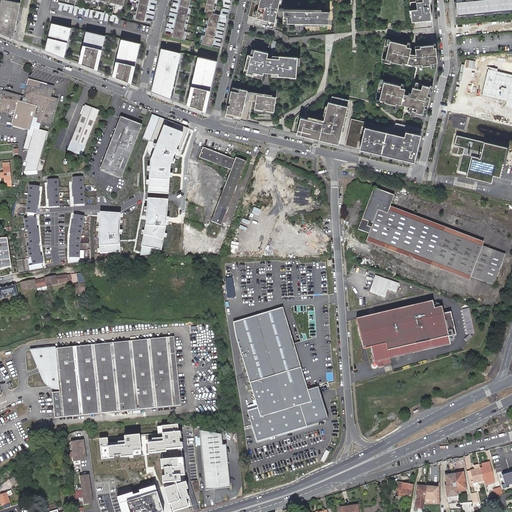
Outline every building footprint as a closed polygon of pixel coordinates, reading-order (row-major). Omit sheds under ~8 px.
[(0,31),(13,36),(20,0),(0,0),(0,2),(0,31)] [(138,0),(134,21),(144,23),(149,0),(138,0)] [(183,33),(190,0),(180,0),(171,39),(182,41),(184,33),(183,33)] [(206,0),(203,14),(209,15),(204,38),(202,38),(201,46),(212,48),(219,17),(211,15),(215,0),(206,0)] [(281,0),(260,0),(257,17),(269,20),(268,23),(275,25),(281,0)] [(428,0),(417,0),(418,1),(416,1),(417,8),(410,9),(411,20),(430,18),(428,0)] [(511,0),(456,0),(458,14),(511,8),(511,0)] [(286,9),(283,9),(283,19),(287,19),(287,22),(295,22),(295,24),(327,25),(328,22),(329,22),(329,10),(323,10),(322,8),(286,7),(286,9)] [(70,28),(51,22),(45,50),(64,57),(70,28)] [(106,36),(87,31),(80,63),(99,70),(106,36)] [(415,46),(386,38),(382,58),(381,81),(375,99),(402,105),(402,103),(406,104),(407,105),(407,110),(426,114),(438,66),(435,43),(415,46)] [(139,45),(120,41),(112,77),(130,85),(139,45)] [(182,54),(163,49),(153,91),(172,98),(182,54)] [(267,55),(253,52),(251,58),(246,57),(244,67),(247,68),(245,77),(252,78),(252,75),(261,77),(262,75),(276,76),(276,78),(288,79),(288,77),(294,77),(295,59),(266,57),(267,55)] [(217,62),(198,58),(187,105),(205,112),(217,62)] [(511,74),(488,69),(482,95),(506,101),(505,106),(511,108),(511,74)] [(26,98),(25,97),(4,92),(0,105),(0,112),(16,116),(14,123),(29,127),(32,118),(37,119),(36,124),(50,128),(58,99),(49,97),(52,87),(29,81),(26,92),(28,93),(26,98)] [(245,93),(229,90),(222,119),(238,123),(245,93)] [(273,100),(254,97),(251,114),(270,116),(273,100)] [(294,136),(336,146),(346,103),(334,100),(333,103),(329,102),(328,105),(325,104),(324,108),(326,109),(324,118),(322,118),(320,125),(298,119),(294,136)] [(82,156),(99,110),(84,105),(67,150),(82,156)] [(105,172),(125,121),(120,119),(100,170),(105,172)] [(121,178),(141,127),(125,121),(105,172),(121,178)] [(388,131),(349,121),(344,143),(343,148),(412,165),(420,133),(394,126),(388,131)] [(37,171),(47,132),(34,128),(32,135),(27,134),(24,144),(23,150),(27,151),(24,162),(27,163),(24,172),(37,171)] [(184,135),(166,128),(152,163),(150,188),(171,189),(172,166),(184,135)] [(508,151),(455,138),(452,148),(457,149),(455,157),(460,158),(456,174),(465,176),(464,179),(489,186),(491,178),(497,180),(501,167),(503,168),(508,151)] [(200,158),(231,169),(211,221),(223,226),(248,162),(237,158),(236,161),(204,148),(200,158)] [(10,179),(11,179),(10,166),(5,167),(5,173),(0,173),(0,177),(5,177),(5,180),(10,179)] [(84,179),(73,179),(75,207),(87,206),(84,179)] [(60,180),(49,181),(51,209),(62,208),(60,180)] [(41,188),(30,187),(28,214),(39,214),(41,188)] [(370,237),(497,285),(508,254),(391,210),(397,195),(376,187),(361,229),(371,233),(370,237)] [(170,202),(149,201),(147,227),(142,246),(162,251),(167,229),(170,202)] [(122,215),(102,213),(100,236),(101,254),(122,253),(121,237),(122,215)] [(87,217),(75,215),(70,258),(81,259),(87,217)] [(39,219),(27,221),(33,268),(45,266),(39,219)] [(183,256),(183,231),(175,231),(175,256),(183,256)] [(7,238),(0,238),(0,269),(11,267),(7,238)] [(29,281),(0,288),(0,296),(1,299),(6,298),(6,296),(12,294),(12,297),(18,295),(16,287),(21,286),(23,291),(39,289),(58,284),(67,282),(66,275),(29,281)] [(375,276),(372,283),(375,284),(372,294),(384,298),(387,290),(395,292),(398,284),(375,276)] [(71,287),(72,290),(83,285),(82,282),(71,287)] [(401,308),(412,353),(449,344),(447,337),(455,336),(449,312),(442,314),(440,307),(433,309),(431,301),(401,308)] [(234,322),(258,408),(248,411),(258,442),(328,419),(318,388),(307,392),(306,387),(283,308),(234,322)] [(393,310),(404,355),(412,353),(401,308),(393,310)] [(404,355),(393,310),(355,319),(362,350),(370,348),(371,355),(370,355),(372,364),(371,366),(371,368),(373,369),(375,368),(376,367),(376,366),(377,366),(382,365),(390,363),(389,359),(404,355)] [(171,338),(37,351),(46,372),(49,378),(55,384),(64,384),(64,392),(58,392),(60,418),(178,406),(171,338)] [(484,372),(488,374),(492,366),(488,364),(484,372)] [(152,443),(148,443),(149,454),(166,453),(166,450),(183,448),(183,443),(180,443),(179,438),(182,438),(181,433),(179,433),(178,425),(157,427),(158,434),(162,434),(163,438),(152,439),(152,443)] [(221,435),(200,431),(205,490),(230,487),(227,445),(223,446),(221,435)] [(69,437),(74,436),(74,433),(65,435),(67,444),(70,443),(69,437)] [(141,451),(139,435),(124,437),(125,442),(118,443),(118,446),(108,447),(107,439),(100,440),(102,459),(114,458),(114,456),(121,455),(121,457),(133,456),(133,452),(141,451)] [(85,450),(85,447),(87,447),(86,441),(74,442),(77,461),(89,460),(88,454),(86,454),(85,450)] [(162,477),(163,484),(181,482),(181,476),(185,475),(184,458),(160,460),(161,469),(164,469),(164,477),(162,477)] [(97,489),(106,487),(102,466),(94,468),(97,489)] [(489,468),(480,470),(482,481),(491,480),(489,468)] [(477,483),(482,482),(482,481),(480,470),(475,471),(471,471),(471,474),(473,484),(474,488),(478,487),(477,483)] [(463,473),(454,475),(457,485),(458,492),(466,490),(463,473)] [(13,483),(19,479),(15,474),(10,479),(13,483)] [(457,485),(454,475),(447,476),(448,478),(448,481),(444,482),(445,488),(450,488),(449,487),(457,485)] [(511,475),(503,478),(506,489),(511,487),(511,475)] [(87,479),(87,477),(78,478),(83,506),(91,504),(91,502),(95,502),(91,478),(87,479)] [(186,482),(164,489),(169,505),(170,504),(173,511),(192,506),(187,490),(188,490),(186,482)] [(399,483),(396,496),(410,499),(413,486),(399,483)] [(133,493),(117,498),(121,511),(162,511),(155,486),(139,491),(139,494),(133,496),(133,493)] [(427,487),(418,486),(417,503),(418,503),(418,505),(425,506),(425,503),(426,499),(426,497),(427,487)] [(437,488),(427,487),(426,497),(426,499),(436,500),(437,488)] [(0,498),(3,506),(12,503),(9,495),(13,494),(12,489),(0,493),(0,498)] [(79,507),(77,494),(70,495),(72,505),(74,504),(75,508),(79,507)] [(487,505),(488,508),(496,507),(495,500),(487,502),(487,505)]
